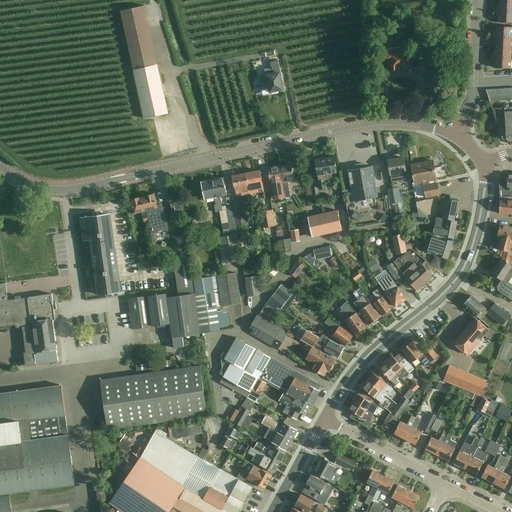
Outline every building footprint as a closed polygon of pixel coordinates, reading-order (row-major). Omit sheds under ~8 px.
[(511,12),(511,1),(499,1),(499,7),(496,7),(496,11),(511,12)] [(424,9),(413,10),(414,22),(425,21),(424,9)] [(511,22),(511,12),(496,11),(496,16),(498,16),(498,22),(511,22)] [(418,55),(425,55),(423,26),(416,27),(418,55)] [(493,37),(511,37),(511,32),(511,27),(496,26),(495,32),(493,32),(493,37)] [(511,48),(511,37),(493,37),(492,41),(495,41),(495,47),(511,48)] [(388,48),(388,52),(389,70),(409,68),(408,50),(397,51),(397,47),(388,48)] [(511,58),(511,48),(495,47),(495,52),(492,52),(492,57),(511,58)] [(510,68),(511,58),(492,57),(491,62),(494,62),(494,68),(510,68)] [(278,90),(283,89),(280,76),(281,75),(277,61),(270,62),(271,68),(265,70),(266,76),(259,77),(261,89),(269,87),(270,92),(271,92),(271,93),(278,92),(278,90)] [(157,64),(133,70),(144,118),(168,113),(157,64)] [(511,88),(486,89),(485,89),(489,101),(511,100),(511,88)] [(491,107),(502,140),(511,139),(511,108),(492,109),(492,107),(491,107)] [(331,173),(337,173),(334,156),(315,160),(320,190),(325,189),(324,180),(332,179),(331,173)] [(410,178),(409,171),(406,171),(403,157),(388,160),(392,182),(410,178)] [(426,197),(439,195),(437,183),(430,184),(429,181),(436,179),(433,161),(411,165),(415,183),(423,182),(426,197)] [(280,166),(285,198),(290,197),(288,182),(294,181),(291,164),(280,166)] [(357,169),(348,170),(352,189),(342,191),(349,231),(392,223),(392,224),(393,224),(388,195),(378,197),(372,166),(364,168),(363,164),(364,164),(356,165),(356,166),(357,169)] [(268,168),(272,190),(273,200),(285,198),(280,166),(268,168)] [(245,173),(250,193),(264,191),(260,171),(245,173)] [(237,196),(250,193),(245,173),(232,176),(235,189),(236,189),(237,196)] [(511,196),(511,174),(507,175),(507,177),(501,183),(499,183),(500,197),(511,196)] [(223,178),(201,182),(205,199),(206,199),(207,203),(215,201),(215,205),(214,205),(215,212),(219,211),(224,237),(218,238),(222,262),(240,259),(236,232),(237,232),(236,226),(231,202),(232,202),(231,199),(227,195),(223,178)] [(414,196),(422,194),(419,185),(412,187),(414,196)] [(320,200),(318,186),(311,188),(313,201),(320,200)] [(398,223),(395,203),(401,202),(398,187),(387,189),(388,195),(393,224),(398,223)] [(154,194),(142,197),(148,221),(151,233),(168,229),(162,207),(158,208),(154,194)] [(142,197),(131,200),(131,203),(132,208),(134,214),(142,212),(144,222),(148,221),(142,197)] [(457,221),(454,221),(458,201),(446,199),(442,218),(446,219),(444,228),(434,226),(433,234),(454,238),(457,221)] [(236,226),(247,224),(242,200),(232,202),(231,202),(236,226)] [(180,201),(170,204),(173,216),(183,213),(180,201)] [(511,201),(499,201),(498,214),(511,214),(511,201)] [(275,225),(273,214),(272,210),(260,212),(260,217),(261,217),(263,227),(275,225)] [(337,210),(308,217),(309,222),(312,234),(312,237),(342,230),(337,210)] [(87,218),(82,218),(84,231),(89,230),(90,240),(98,295),(119,292),(108,215),(87,217),(87,218)] [(501,260),(509,262),(511,256),(508,256),(511,241),(511,229),(500,226),(499,231),(498,231),(497,235),(498,235),(497,236),(501,237),(498,249),(503,251),(501,260)] [(299,241),(297,229),(290,230),(292,243),(299,241)] [(392,236),(395,254),(407,252),(407,250),(411,249),(410,243),(405,244),(403,234),(392,236)] [(453,242),(438,237),(432,235),(427,252),(433,254),(448,258),(453,242)] [(292,251),(290,239),(278,240),(279,253),(292,251)] [(315,260),(331,256),(329,246),(313,250),(313,251),(315,258),(315,260)] [(424,259),(423,258),(423,259),(412,249),(393,261),(406,278),(417,290),(438,270),(424,259)] [(128,269),(138,268),(137,255),(128,256),(128,269)] [(335,256),(328,258),(330,265),(337,263),(335,256)] [(438,268),(442,261),(436,257),(431,263),(438,268)] [(366,263),(372,273),(375,271),(380,268),(375,258),(366,263)] [(296,278),(304,266),(297,260),(288,272),(296,278)] [(511,265),(511,266),(511,267),(501,260),(492,274),(501,280),(496,287),(497,291),(511,301),(511,265)] [(174,263),(178,293),(194,291),(189,261),(174,263)] [(386,266),(397,282),(404,277),(393,261),(386,266)] [(281,266),(276,262),(272,267),(277,271),(281,266)] [(360,274),(365,270),(362,267),(351,276),(355,281),(362,276),(360,274)] [(222,305),(240,303),(236,273),(212,277),(216,306),(222,305)] [(381,279),(378,282),(395,307),(406,299),(389,274),(381,279)] [(258,276),(245,278),(248,295),(260,294),(258,276)] [(219,332),(216,306),(212,277),(194,279),(198,308),(202,334),(219,332)] [(0,327),(15,325),(22,327),(26,353),(25,353),(26,365),(58,361),(56,349),(57,349),(53,320),(55,319),(54,314),(51,294),(29,297),(20,298),(20,295),(15,296),(15,299),(8,300),(6,283),(0,283),(0,327)] [(290,304),(296,295),(281,284),(275,292),(284,299),(290,304)] [(377,289),(372,293),(378,300),(373,303),(382,316),(384,314),(385,314),(387,313),(388,312),(391,309),(377,289)] [(196,308),(194,293),(194,291),(178,293),(178,296),(166,297),(166,294),(128,299),(132,329),(170,323),(174,348),(184,347),(182,337),(202,334),(198,308),(196,308)] [(360,298),(353,303),(359,311),(369,325),(370,324),(372,324),(375,322),(375,320),(380,317),(371,304),(364,295),(360,298)] [(502,326),(510,317),(494,304),(488,311),(471,296),(464,306),(481,320),(487,313),(502,326)] [(344,308),(338,314),(343,322),(345,321),(346,322),(355,334),(359,331),(361,332),(364,329),(364,328),(366,327),(356,313),(347,300),(342,306),(344,308)] [(263,307),(273,313),(276,307),(266,302),(263,307)] [(257,337),(267,321),(257,315),(250,327),(253,329),(251,333),(257,337)] [(353,336),(334,322),(328,318),(324,323),(336,331),(332,336),(345,346),(346,345),(347,345),(351,341),(350,340),(353,336)] [(490,340),(495,333),(489,328),(488,329),(476,318),(454,343),(467,355),(484,335),(490,340)] [(264,341),(274,324),(274,325),(267,321),(257,337),(264,341)] [(271,345),(281,328),(274,324),(264,341),(271,345)] [(271,345),(278,350),(288,332),(281,328),(271,345)] [(313,346),(320,350),(321,348),(324,350),(338,358),(344,348),(322,335),(320,338),(306,330),(302,337),(298,335),(296,338),(301,340),(313,346)] [(436,337),(430,342),(434,347),(440,343),(436,337)] [(297,397),(311,405),(320,391),(318,390),(321,385),(271,357),(271,358),(235,338),(224,358),(232,362),(242,368),(245,370),(259,378),(260,378),(259,378),(284,392),(296,399),(297,397)] [(430,345),(421,353),(412,342),(408,345),(407,344),(402,348),(402,349),(402,350),(412,363),(418,358),(425,366),(438,356),(430,345)] [(309,352),(305,359),(315,364),(312,369),(324,375),(327,370),(329,371),(330,370),(332,369),(333,366),(333,365),(336,360),(322,352),(312,347),(309,352)] [(402,379),(408,373),(392,356),(385,362),(399,376),(402,379)] [(232,362),(220,382),(247,398),(258,379),(259,378),(245,370),(242,368),(232,362)] [(396,379),(399,376),(385,362),(379,368),(396,386),(399,382),(396,379)] [(108,429),(207,415),(200,366),(101,380),(108,429)] [(449,366),(443,380),(481,395),(487,381),(449,366)] [(386,383),(373,373),(367,380),(384,393),(387,390),(390,393),(393,389),(386,383)] [(247,398),(259,404),(260,402),(257,400),(266,383),(258,379),(247,398)] [(382,396),(384,393),(367,380),(362,387),(382,403),(385,399),(382,396)] [(435,380),(433,388),(440,390),(442,382),(435,380)] [(415,382),(410,387),(411,388),(414,392),(419,387),(415,382)] [(425,382),(421,389),(428,393),(432,385),(425,382)] [(68,435),(65,415),(61,385),(0,393),(0,511),(11,511),(9,493),(74,484),(68,435)] [(414,392),(411,388),(404,396),(409,401),(415,393),(414,392)] [(469,391),(466,396),(473,400),(476,394),(469,391)] [(306,415),(311,405),(297,397),(296,399),(284,392),(279,401),(291,407),(288,415),(296,419),(300,412),(306,415)] [(366,409),(373,414),(378,406),(358,393),(353,402),(366,409)] [(473,400),(470,405),(477,409),(483,398),(483,397),(476,394),(473,400)] [(404,409),(409,401),(404,396),(398,404),(404,409)] [(255,402),(246,397),(241,406),(243,407),(240,411),(247,415),(255,402)] [(483,398),(477,409),(485,413),(486,411),(488,411),(487,412),(489,413),(488,416),(491,418),(498,403),(493,401),(492,402),(483,398)] [(353,402),(348,409),(355,413),(351,418),(358,422),(368,428),(372,423),(369,421),(373,414),(366,409),(353,402)] [(398,417),(404,409),(398,404),(392,412),(398,417)] [(501,404),(499,410),(508,415),(511,409),(501,404)] [(240,411),(234,422),(241,426),(245,420),(247,415),(240,411)] [(430,413),(422,430),(428,432),(436,416),(430,413)] [(281,426),(277,424),(278,423),(266,416),(262,423),(292,440),(297,430),(283,422),(281,426)] [(405,439),(415,418),(411,416),(406,425),(400,422),(394,433),(405,439)] [(415,418),(405,439),(416,444),(422,432),(415,429),(420,420),(415,418)] [(436,419),(431,429),(437,432),(442,422),(436,419)] [(173,426),(175,438),(203,433),(200,420),(173,426)] [(286,450),(292,440),(262,423),(262,424),(272,429),(269,435),(274,438),(272,442),(286,450)] [(231,427),(227,433),(234,437),(237,430),(231,427)] [(157,428),(154,432),(165,438),(167,434),(157,428)] [(437,455),(448,432),(444,430),(438,441),(431,437),(426,449),(437,455)] [(236,478),(220,469),(203,459),(198,457),(165,438),(154,432),(140,457),(135,466),(128,462),(122,471),(125,474),(123,477),(126,479),(110,503),(123,511),(169,511),(173,506),(179,509),(183,511),(229,511),(223,508),(238,480),(252,488),(251,491),(253,487),(252,487),(236,478)] [(448,460),(454,448),(457,443),(450,440),(453,435),(448,432),(437,455),(448,460)] [(227,448),(232,440),(231,440),(232,438),(225,435),(225,436),(224,436),(219,444),(227,448)] [(465,469),(477,444),(479,439),(475,437),(469,449),(462,445),(459,451),(454,463),(465,469)] [(490,454),(495,443),(490,441),(485,451),(490,454)] [(261,453),(279,463),(285,453),(270,445),(268,449),(265,447),(257,443),(254,448),(261,452),(261,453)] [(495,443),(490,454),(495,456),(500,446),(495,443)] [(475,459),(480,449),(481,446),(477,444),(465,469),(476,474),(482,462),(475,459)] [(261,453),(257,450),(251,447),(248,453),(254,456),(251,461),(273,473),(279,463),(261,453)] [(203,448),(198,457),(203,459),(208,451),(203,448)] [(338,454),(334,461),(352,470),(356,463),(338,454)] [(493,482),(505,458),(500,455),(493,468),(487,465),(482,477),(493,482)] [(338,476),(332,473),(336,466),(321,457),(312,472),(334,484),(338,476)] [(504,488),(510,476),(503,473),(509,460),(505,458),(493,482),(504,488)] [(366,462),(363,467),(368,470),(371,464),(366,461),(366,462)] [(239,473),(236,478),(252,487),(255,483),(265,488),(272,475),(254,465),(247,477),(239,473)] [(370,504),(373,498),(384,476),(373,471),(367,483),(373,486),(365,503),(367,504),(364,510),(366,511),(370,504)] [(305,486),(302,493),(317,501),(324,505),(333,488),(330,486),(325,483),(311,475),(305,486)] [(384,476),(373,498),(377,500),(382,490),(389,493),(394,482),(384,476)] [(98,500),(106,499),(104,486),(97,487),(98,500)] [(398,511),(409,491),(398,486),(392,497),(399,501),(393,511),(398,511)] [(405,511),(406,510),(405,510),(407,505),(414,508),(420,497),(409,491),(398,511),(405,511)] [(318,511),(323,511),(326,507),(301,494),(295,506),(306,511),(308,511),(312,507),(316,509),(315,510),(318,511)] [(366,511),(367,511),(381,511),(384,506),(374,501),(372,505),(370,504),(366,511)]
